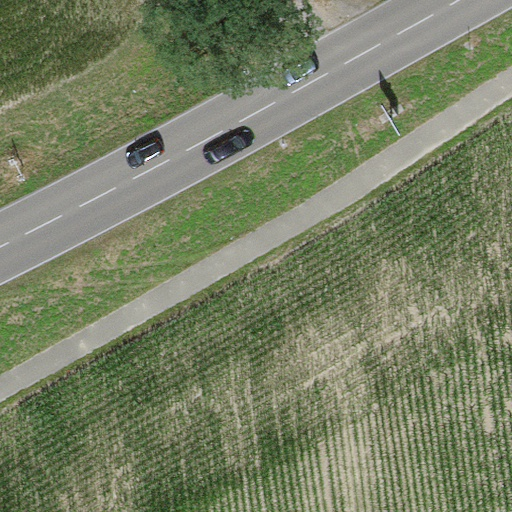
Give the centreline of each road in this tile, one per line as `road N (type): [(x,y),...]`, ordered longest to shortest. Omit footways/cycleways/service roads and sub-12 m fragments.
road 1 (track): [(0,388),(511,84)]
road 2 (primary): [(0,235),(284,99),(463,0)]
